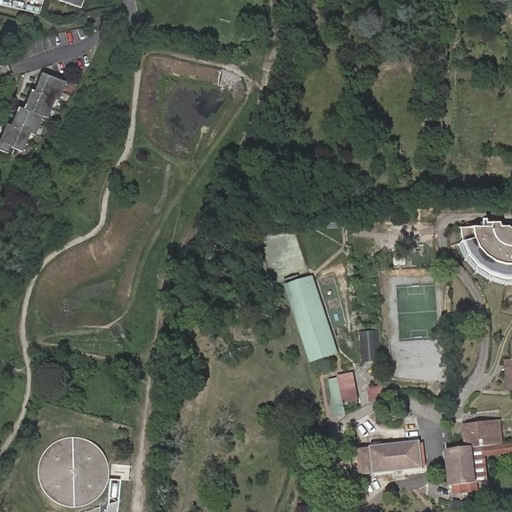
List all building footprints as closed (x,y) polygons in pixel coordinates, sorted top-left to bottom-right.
[(55,0),(79,9),(82,0),(55,0)] [(42,16),(44,8),(31,6),(30,13),(42,16)] [(5,123),(0,134),(0,150),(6,152),(8,146),(20,151),(28,132),(33,135),(41,116),(45,118),(53,99),(57,101),(64,82),(41,73),(34,91),(30,90),(22,108),(18,106),(10,125),(5,123)] [(13,90),(8,88),(4,97),(10,100),(13,90)] [(361,217),(344,218),(344,224),(344,226),(362,226),(361,217)] [(489,234),(485,235),(478,236),(479,241),(504,236),(502,232),(489,234)] [(504,236),(479,241),(462,244),(469,262),(478,273),(494,283),(511,286),(511,243),(507,239),(504,236)] [(309,277),(288,284),(315,362),(335,355),(309,277)] [(378,332),(362,333),(365,361),(380,360),(378,332)] [(330,380),(333,395),(357,388),(354,375),(330,380)] [(372,402),(387,399),(384,385),(368,389),(372,402)] [(333,395),(333,402),(335,415),(345,413),(344,404),(348,403),(348,401),(359,399),(357,391),(357,388),(333,395)] [(469,450),(479,449),(499,447),(496,423),(481,424),(482,428),(467,430),(469,450)] [(48,505),(108,501),(104,451),(89,452),(88,439),(62,441),(63,448),(44,449),(48,505)] [(373,475),(420,470),(417,443),(370,448),(370,450),(353,451),(356,474),(373,473),(373,475)] [(469,450),(472,478),(473,486),(486,485),(484,459),(511,454),(511,445),(499,447),(479,449),(469,450)] [(472,478),(469,450),(451,452),(452,460),(449,460),(451,488),(473,486),(472,478)] [(473,486),(451,488),(452,497),(474,495),(473,486)] [(114,511),(116,501),(108,504),(106,511),(114,511)]
